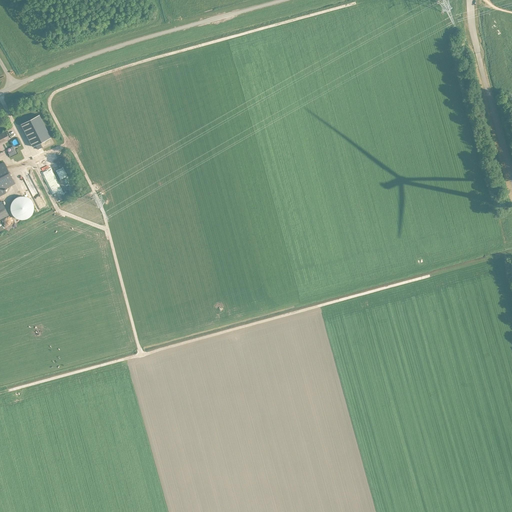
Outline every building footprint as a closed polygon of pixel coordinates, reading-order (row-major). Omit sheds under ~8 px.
[(49,137),(38,114),(19,123),(31,146),(49,137)] [(0,162),(0,189),(13,183),(2,162),(0,162)] [(26,165),(34,186),(39,184),(31,163),(26,165)] [(56,164),(51,166),(60,185),(65,183),(56,164)] [(30,199),(28,198),(26,196),(24,196),(22,195),(19,195),(17,196),(15,197),(13,198),(11,200),(10,202),(9,204),(9,206),(9,208),(9,210),(10,213),(12,214),(13,216),(15,217),(17,218),(20,219),(22,218),(24,218),(26,217),(28,216),(30,214),(31,212),(32,210),(32,208),(32,206),(32,203),(31,201),(30,199)]
